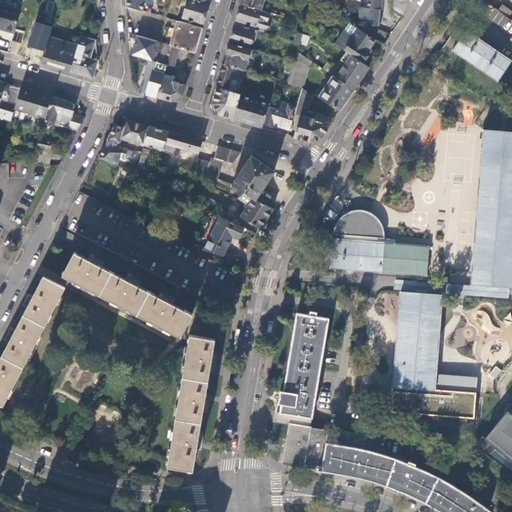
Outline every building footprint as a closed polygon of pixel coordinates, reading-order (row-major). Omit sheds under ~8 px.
[(131,0),(125,0),(126,6),(138,9),(140,3),(131,0)] [(203,25),(209,4),(193,0),(187,0),(182,19),(203,25)] [(241,0),(240,4),(260,10),(263,0),(241,0)] [(358,18),(368,24),(379,25),(381,0),(367,0),(367,7),(359,7),(358,18)] [(393,0),(392,11),(402,17),(408,0),(404,0),(393,0)] [(21,11),(0,4),(0,28),(15,33),(16,28),(21,11)] [(240,4),(235,20),(255,26),(264,30),(270,27),(268,23),(271,13),(260,10),(240,4)] [(498,10),(508,17),(511,12),(502,5),(498,10)] [(51,30),(53,23),(40,19),(38,26),(51,30)] [(195,52),(202,28),(177,21),(170,45),(172,46),(178,48),(195,52)] [(234,23),(229,42),(249,48),(254,29),(234,23)] [(366,52),(374,40),(358,29),(351,24),(346,31),(344,30),(334,44),(345,52),(362,63),(369,53),(366,52)] [(48,37),(51,30),(38,26),(32,47),(44,51),(48,37)] [(15,33),(0,28),(0,34),(13,39),(15,33)] [(25,31),(16,28),(15,33),(13,39),(12,40),(22,43),(25,31)] [(453,50),(498,81),(511,62),(466,31),(463,36),(455,30),(441,50),(449,56),(453,50)] [(308,36),(302,34),(299,42),(299,43),(306,45),(308,36)] [(152,61),(158,41),(138,35),(133,55),(152,61)] [(41,62),(70,71),(78,46),(48,37),(44,51),(41,62)] [(70,71),(92,78),(98,61),(90,59),(95,41),(80,37),(78,46),(70,71)] [(299,43),(299,42),(294,41),(295,42),(292,52),(291,52),(289,60),(294,61),(297,51),(299,43)] [(229,42),(226,54),(228,54),(225,65),(244,70),(251,49),(249,48),(229,42)] [(170,45),(166,44),(165,44),(162,54),(169,56),(172,46),(170,45)] [(173,66),(178,48),(172,46),(169,56),(166,65),(164,71),(174,74),(176,67),(173,66)] [(309,59),(297,51),(294,61),(287,83),(301,87),(309,59)] [(353,89),(368,67),(362,63),(345,52),(340,60),(345,63),(336,77),(353,89)] [(146,93),(157,96),(163,75),(164,71),(166,65),(154,61),(152,69),(154,70),(146,93)] [(223,64),(217,84),(227,88),(230,81),(230,78),(234,79),(238,80),(240,76),(244,78),(247,71),(244,70),(225,65),(223,64)] [(182,94),(185,84),(177,82),(178,77),(172,75),(171,77),(163,75),(157,96),(171,101),(182,94)] [(339,110),(353,89),(336,77),(333,76),(319,96),(339,110)] [(0,117),(11,120),(14,108),(20,87),(8,84),(6,91),(2,90),(4,83),(0,81),(0,117)] [(45,117),(51,97),(20,87),(14,108),(20,110),(19,113),(28,115),(29,112),(45,117)] [(217,114),(233,119),(240,95),(240,94),(216,87),(211,104),(217,114)] [(321,137),(333,119),(317,114),(318,113),(311,111),(310,117),(304,116),(314,95),(313,95),(301,87),(296,105),(294,113),(300,115),(294,137),(309,141),(321,137)] [(248,97),(240,95),(233,119),(262,128),(263,124),(268,107),(269,104),(255,99),(248,97)] [(44,121),(77,131),(84,117),(72,114),(75,104),(51,97),(45,117),(44,121)] [(275,109),(268,107),(263,124),(273,127),(274,124),(289,129),(294,113),(296,105),(280,101),(278,107),(276,106),(275,109)] [(144,145),(150,126),(126,119),(124,128),(121,139),(140,144),(144,145)] [(121,139),(124,128),(116,126),(109,140),(106,148),(118,152),(120,143),(121,139)] [(163,151),(169,132),(150,126),(144,145),(163,151)] [(471,285),(511,287),(511,132),(483,130),(471,285)] [(199,153),(202,142),(195,140),(169,132),(163,151),(174,154),(176,146),(192,151),(199,153)] [(54,147),(38,143),(33,160),(49,164),(54,147)] [(128,155),(129,150),(123,148),(121,146),(122,144),(120,143),(118,152),(121,153),(128,155)] [(232,185),(232,184),(219,178),(224,160),(233,165),(241,153),(218,146),(214,158),(210,157),(209,162),(197,158),(194,170),(230,188),(232,185)] [(106,148),(99,157),(111,163),(117,165),(121,153),(118,152),(106,148)] [(148,150),(143,148),(142,152),(137,171),(141,172),(148,150)] [(137,171),(142,152),(138,151),(137,152),(136,152),(131,169),(137,171)] [(274,171),(251,156),(232,184),(232,185),(252,199),(255,200),(274,171)] [(0,178),(8,178),(8,163),(0,163),(0,178)] [(158,171),(160,164),(156,163),(155,167),(152,166),(150,172),(155,176),(158,171)] [(79,191),(61,225),(94,242),(112,208),(79,191)] [(241,216),(260,228),(273,209),(255,200),(252,199),(248,204),(247,206),(241,216)] [(119,202),(115,210),(126,216),(130,208),(119,202)] [(143,208),(149,210),(151,204),(145,202),(143,208)] [(115,210),(112,208),(94,242),(159,276),(177,242),(126,216),(115,210)] [(328,208),(323,215),(334,222),(339,215),(328,208)] [(427,276),(429,247),(378,243),(378,238),(384,239),(384,230),(381,224),(378,219),(373,215),(367,212),(361,211),(354,211),(348,213),(345,214),(340,218),(337,224),(334,229),(333,234),(342,235),(342,240),(332,239),(330,268),(427,276)] [(208,239),(220,216),(214,213),(202,236),(208,239)] [(196,247),(222,256),(232,236),(237,239),(244,228),(220,216),(208,239),(202,236),(196,247)] [(223,310),(241,276),(177,242),(159,276),(223,310)] [(88,259),(86,258),(74,251),(62,275),(70,279),(180,337),(193,314),(172,303),(174,299),(160,292),(158,296),(139,286),(142,282),(127,274),(125,278),(102,266),(104,262),(90,255),(88,259)] [(65,288),(58,284),(43,276),(33,296),(28,293),(22,304),(27,307),(15,330),(10,327),(4,340),(9,342),(0,358),(0,405),(3,407),(65,288)] [(394,387),(434,391),(435,383),(441,295),(401,292),(394,387)] [(290,425),(283,464),(299,467),(300,464),(317,467),(317,470),(345,475),(358,477),(381,484),(390,486),(401,491),(431,505),(440,510),(442,511),(486,511),(489,510),(474,499),(451,484),(431,473),(415,466),(416,464),(409,461),(408,463),(386,456),(365,450),(344,445),(326,443),(328,430),(311,427),(329,319),(316,317),(316,313),(310,312),(309,316),(296,313),(284,392),(280,391),(278,403),(282,404),(280,413),(283,413),(281,423),(290,425)] [(167,466),(192,470),(196,449),(201,449),(204,433),(199,433),(203,411),(207,412),(210,396),(205,395),(210,370),(214,371),(217,355),(212,354),(215,339),(189,335),(167,466)] [(490,374),(496,378),(500,370),(494,366),(490,374)] [(434,391),(394,387),(393,397),(397,400),(401,401),(409,404),(418,404),(426,403),(430,402),(437,398),(445,392),(435,383),(434,391)] [(511,408),(508,413),(504,409),(497,418),(500,421),(485,439),(483,437),(473,448),(479,451),(511,473),(511,408)]
